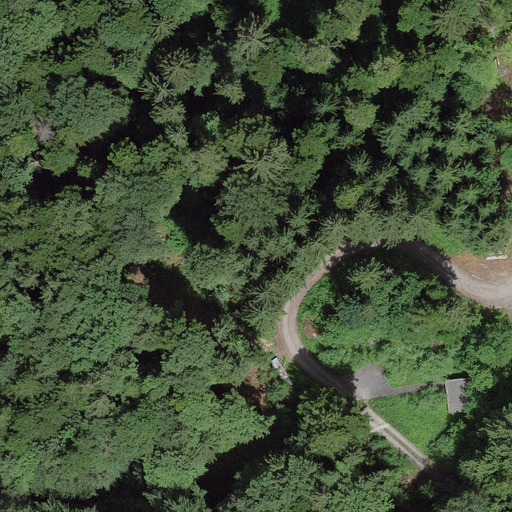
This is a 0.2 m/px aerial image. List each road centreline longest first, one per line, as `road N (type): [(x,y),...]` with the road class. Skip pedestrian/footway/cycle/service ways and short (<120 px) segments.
road 1 (track): [(292,344),(290,309),(305,282),(361,244),(400,242),(480,290),(511,286)]
road 2 (track): [(469,511),(432,467),(292,344)]
